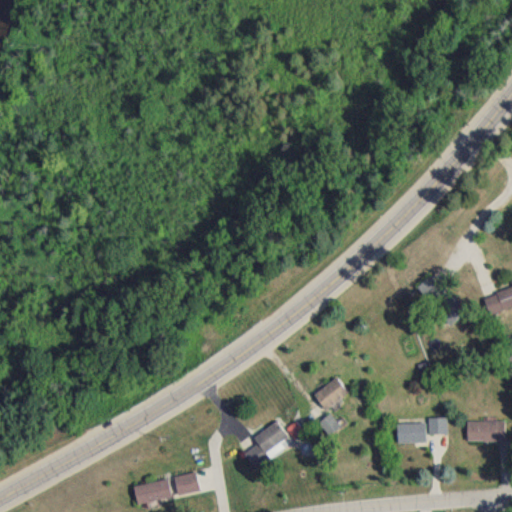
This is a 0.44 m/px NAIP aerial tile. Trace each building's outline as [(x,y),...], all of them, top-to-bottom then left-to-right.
[(428,280),(413,295),(450,330),(464,316),(428,280)] [(511,310),(511,289),(479,303),(487,321),(511,310)] [(311,401),(323,416),(345,398),(333,383),(311,401)] [(339,433),(329,419),(317,428),(326,442),(339,433)] [(426,423),(426,440),(445,440),(445,423),(426,423)] [(502,426),(464,426),(464,446),(502,446),(502,426)] [(251,472),(288,446),(274,427),(251,444),(255,449),(242,459),(251,472)] [(423,449),(423,429),(394,429),(394,449),(423,449)] [(175,501),(199,496),(194,477),(171,483),(175,501)] [(169,503),(166,485),(130,491),(133,509),(169,503)]
